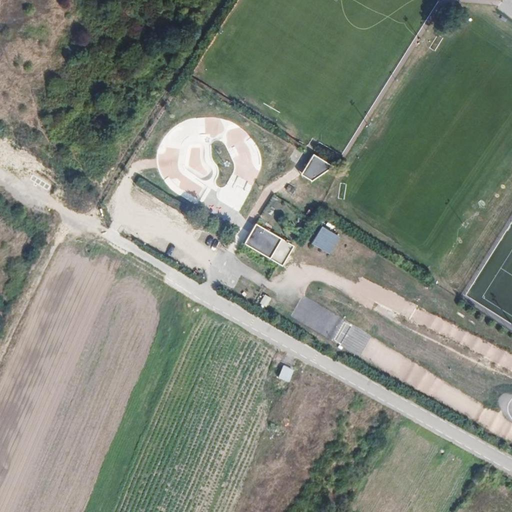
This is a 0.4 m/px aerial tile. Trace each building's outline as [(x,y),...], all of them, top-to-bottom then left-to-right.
[(310,155),(300,176),(316,183),(326,163),(310,155)] [(255,222),(243,242),(281,265),(293,245),(255,222)] [(329,255),(339,235),(320,226),(310,246),(329,255)] [(264,294),(259,303),(266,306),(271,297),(264,294)] [(283,365),(277,377),(288,382),(294,370),(283,365)]
